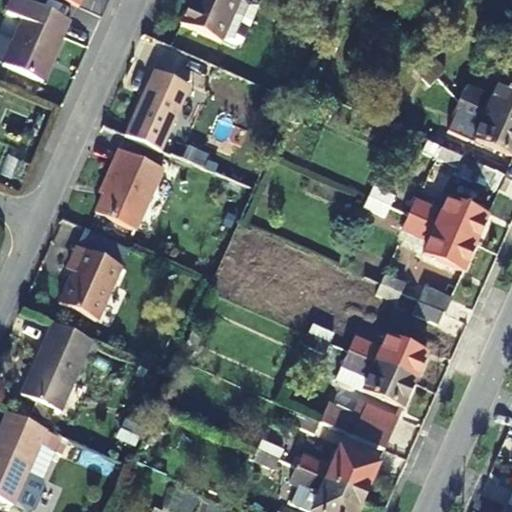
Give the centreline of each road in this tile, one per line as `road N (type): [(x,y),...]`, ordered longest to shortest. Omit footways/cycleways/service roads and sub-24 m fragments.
road 1 (residential): [(27,231),(129,0)]
road 2 (residential): [(511,329),(430,511)]
